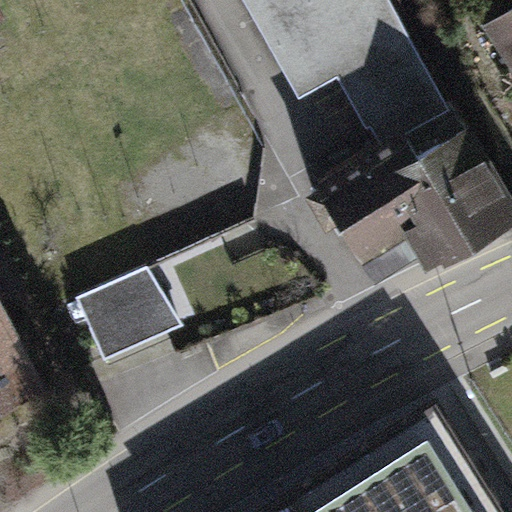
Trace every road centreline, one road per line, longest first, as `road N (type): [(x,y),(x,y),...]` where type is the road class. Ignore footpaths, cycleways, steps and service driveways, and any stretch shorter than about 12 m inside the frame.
road 1 (primary): [(110,511),(333,374),(511,287)]
road 2 (unknown): [(420,329),(302,212),(218,0)]
